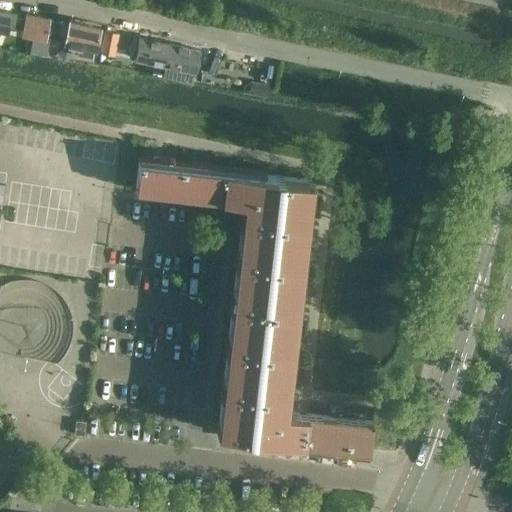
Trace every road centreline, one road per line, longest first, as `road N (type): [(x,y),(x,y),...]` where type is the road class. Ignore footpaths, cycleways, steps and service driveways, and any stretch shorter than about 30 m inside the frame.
road 1 (unclassified): [(26,0),(469,89)]
road 2 (tertiary): [(511,190),(406,489)]
road 3 (residential): [(311,474),(85,448),(55,482),(50,511)]
road 4 (tertiary): [(449,506),(511,317)]
